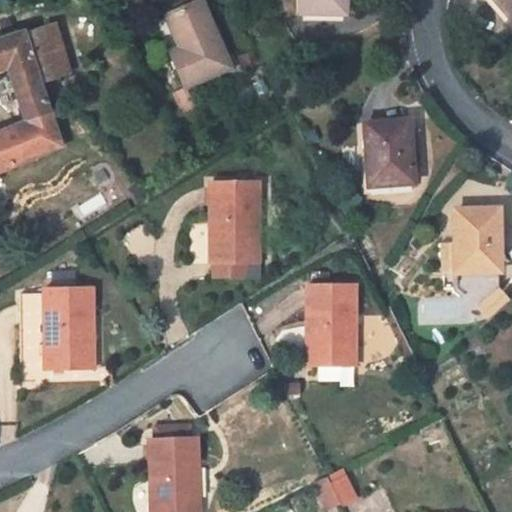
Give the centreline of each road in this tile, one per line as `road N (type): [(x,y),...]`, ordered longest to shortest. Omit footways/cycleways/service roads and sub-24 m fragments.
road 1 (residential): [(0,468),(180,368),(245,368)]
road 2 (residential): [(431,0),(433,66),(471,121),(511,147)]
